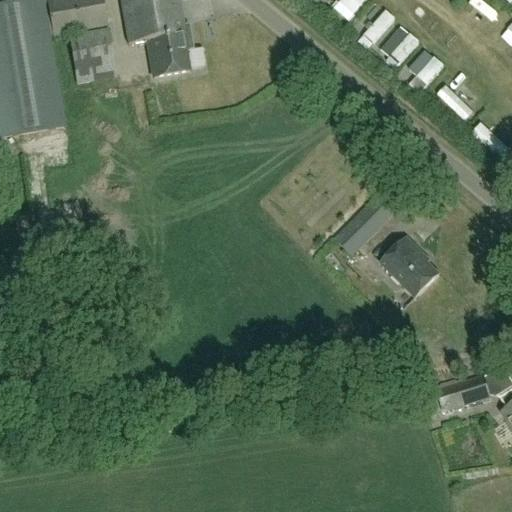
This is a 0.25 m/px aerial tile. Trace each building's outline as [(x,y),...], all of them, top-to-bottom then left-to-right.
[(108,30),(102,0),(74,0),(0,12),(0,142),(65,132),(61,112),(50,39),(108,30)] [(189,73),(188,66),(186,53),(193,51),(190,35),(186,36),(180,0),(119,0),(128,46),(147,43),(152,72),(154,83),(190,76),(189,73)] [(352,14),(366,0),(353,0),(346,8),(352,14)] [(380,47),(403,26),(392,14),(369,36),(380,47)] [(488,29),(499,37),(507,26),(496,18),(488,29)] [(108,33),(67,39),(76,87),(117,80),(108,33)] [(395,55),(403,66),(426,49),(418,38),(395,55)] [(511,60),(511,40),(502,49),(511,60)] [(434,90),(450,72),(440,62),(423,79),(434,90)] [(383,193),(334,242),(352,259),(400,210),(383,193)] [(408,241),(381,267),(415,302),(439,277),(421,258),(423,256),(408,241)] [(492,402),(481,378),(437,393),(443,412),(447,411),(448,416),(492,402)] [(511,394),(501,402),(508,413),(502,416),(511,431),(511,394)]
